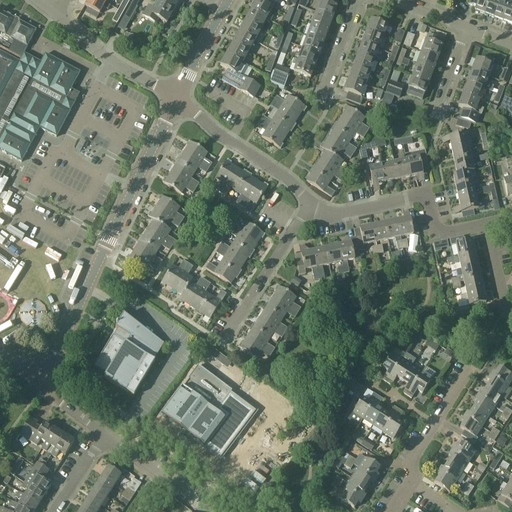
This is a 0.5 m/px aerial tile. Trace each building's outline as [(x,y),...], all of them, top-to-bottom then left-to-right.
[(96,19),(105,4),(97,0),(87,0),(84,6),(86,7),(84,12),(96,19)] [(139,3),(134,0),(117,30),(123,33),(137,9),(136,8),(139,3)] [(158,0),(157,3),(172,12),(178,0),(158,0)] [(266,20),(273,9),(257,0),(251,12),(266,20)] [(279,6),(276,4),(277,0),(257,0),(273,9),(276,10),(279,6)] [(304,9),(306,0),(299,0),(297,7),(304,9)] [(316,13),(332,20),(337,8),(334,7),(336,2),(332,0),(317,0),(317,1),(320,2),(316,13)] [(489,0),(468,0),(467,5),(476,8),(474,12),(484,16),(489,0)] [(493,19),(500,1),(496,0),(489,0),(484,16),(493,19)] [(503,22),(509,5),(500,1),(493,19),(503,22)] [(172,13),(172,12),(157,3),(153,10),(148,7),(142,16),(156,24),(158,20),(165,24),(169,18),(171,18),(173,15),(172,13)] [(511,26),(511,25),(511,5),(509,5),(503,22),(511,26)] [(287,17),(291,18),(294,10),(289,8),(286,16),(287,17)] [(0,33),(26,48),(36,31),(0,11),(0,33)] [(260,31),(266,20),(251,12),(244,23),(260,31)] [(328,32),(332,20),(316,13),(311,25),(328,32)] [(298,20),(297,20),(293,18),(290,26),(295,28),(298,20)] [(366,32),(383,38),(388,27),(371,20),(366,32)] [(254,42),(260,31),(244,23),(238,33),(254,42)] [(323,43),(328,32),(311,25),(307,37),(323,43)] [(393,42),(400,45),(405,32),(398,30),(393,42)] [(282,42),(285,33),(280,31),(277,40),(282,42)] [(379,50),(383,38),(366,32),(362,44),(379,50)] [(248,53),(254,42),(238,33),(232,44),(248,53)] [(284,42),(289,44),(292,36),(287,34),(284,42)] [(410,48),(414,36),(407,34),(403,46),(410,48)] [(421,53),(438,59),(442,47),(437,45),(439,39),(428,35),(421,53)] [(319,55),(323,43),(307,37),(302,49),(319,55)] [(286,52),(289,44),(284,42),(281,50),(286,52)] [(241,64),(248,53),(232,44),(226,55),(241,64)] [(374,62),(379,50),(362,44),(357,56),(374,62)] [(314,66),(319,55),(302,49),(298,61),(314,66)] [(19,62),(0,52),(0,150),(21,162),(39,129),(56,138),(59,132),(79,94),(71,90),(79,73),(45,54),(40,63),(23,54),(19,62)] [(433,71),(438,59),(421,53),(416,64),(433,71)] [(225,76),(222,82),(248,95),(254,99),(260,88),(242,78),(248,67),(241,64),(226,55),(219,67),(228,72),(226,77),(225,76)] [(370,74),(374,62),(357,56),(353,67),(370,74)] [(472,71),(488,78),(493,66),(476,59),(472,71)] [(309,79),(314,66),(298,61),(293,73),(309,79)] [(429,83),(433,71),(416,64),(412,76),(429,83)] [(286,80),(290,70),(276,65),(272,75),(286,80)] [(365,85),(370,74),(353,67),(348,79),(365,85)] [(506,84),(510,72),(503,69),(499,81),(506,84)] [(394,71),(391,79),(397,81),(400,74),(394,71)] [(486,84),(488,78),(472,71),(467,83),(484,89),(491,92),(493,87),(486,84)] [(424,94),(429,83),(412,76),(408,88),(406,94),(422,100),(424,94)] [(384,89),(387,80),(382,78),(379,87),(384,89)] [(361,97),(365,85),(348,79),(344,91),(348,93),(346,100),(360,105),(363,98),(361,97)] [(398,100),(404,86),(390,81),(385,95),(398,100)] [(479,101),(484,89),(467,83),(462,95),(479,101)] [(477,107),(479,101),(462,95),(458,107),(463,109),(458,120),(471,124),(476,125),(480,116),(481,116),(483,110),(477,107)] [(273,102),(297,118),(301,112),(303,113),(306,109),(287,97),(284,103),(276,98),(273,102)] [(511,112),(511,101),(503,98),(500,107),(511,112)] [(294,124),(297,118),(273,102),(270,107),(277,112),(274,117),(293,129),(295,125),(294,124)] [(340,118),(366,134),(369,129),(361,124),(365,119),(345,107),(343,111),(344,112),(340,118)] [(290,133),(293,129),(274,117),(270,123),(263,118),(260,122),(285,138),(289,132),(290,133)] [(363,139),(366,134),(340,118),(336,125),(335,123),(332,127),(351,139),(355,134),(363,139)] [(471,124),(458,120),(455,126),(468,131),(471,124)] [(281,145),(285,138),(260,122),(257,128),(264,133),(261,138),(280,150),(283,146),(281,145)] [(348,144),(351,139),(332,127),(330,131),(332,132),(328,138),(353,154),(356,149),(348,144)] [(450,150),(467,147),(464,134),(447,138),(450,150)] [(350,159),(353,154),(328,138),(324,145),(322,144),(319,147),(323,150),(339,159),(342,154),(350,159)] [(184,152),(209,168),(211,165),(203,160),(207,154),(188,142),(185,146),(187,147),(184,152)] [(366,151),(376,149),(375,143),(361,146),(358,152),(360,160),(368,158),(366,151)] [(453,163),(469,159),(467,147),(450,150),(453,163)] [(343,162),(339,159),(323,150),(321,154),(323,155),(319,161),(344,177),(347,173),(339,167),(343,162)] [(406,159),(405,160),(409,177),(416,175),(417,180),(422,179),(421,172),(429,170),(424,151),(405,155),(406,159)] [(205,174),(209,168),(184,152),(179,159),(177,158),(175,161),(194,174),(197,169),(205,174)] [(468,172),(469,173),(472,172),(469,159),(453,163),(455,174),(455,175),(468,172)] [(220,194),(236,169),(230,165),(231,163),(227,160),(215,179),(220,183),(215,191),(220,194)] [(396,179),(409,177),(405,160),(393,163),(396,179)] [(191,179),(194,174),(175,161),(172,166),(174,167),(170,173),(196,189),(199,185),(191,179)] [(341,182),(344,177),(319,161),(315,167),(313,166),(311,170),(330,182),(333,177),(341,182)] [(384,182),(396,179),(393,163),(380,165),(384,182)] [(377,184),(384,182),(380,165),(368,168),(373,193),(379,192),(377,184)] [(236,192),(248,173),(244,171),(242,173),(236,169),(220,194),(224,197),(229,189),(236,192)] [(326,188),(330,182),(311,170),(308,174),(310,175),(306,182),(331,198),(334,193),(326,188)] [(468,173),(469,173),(468,172),(455,175),(455,174),(452,175),(454,188),(471,184),(478,183),(477,178),(470,179),(468,173)] [(192,194),(196,189),(170,173),(166,179),(164,178),(161,182),(181,195),(184,189),(192,194)] [(240,206),(256,181),(251,178),(252,176),(248,173),(236,192),(240,195),(235,203),(240,206)] [(511,176),(502,179),(506,197),(511,195),(511,176)] [(256,181),(240,206),(245,210),(250,202),(255,205),(268,186),(263,183),(262,185),(256,181)] [(457,201),(474,197),(471,184),(454,188),(457,201)] [(156,207),(181,223),(184,219),(176,214),(180,208),(160,196),(158,200),(159,201),(156,207)] [(474,197),(457,201),(460,213),(484,208),(483,202),(475,204),(474,197)] [(178,229),(181,223),(156,207),(151,214),(150,213),(147,217),(151,219),(167,229),(170,224),(178,229)] [(396,220),(400,237),(412,234),(408,217),(396,220)] [(167,229),(151,219),(149,223),(151,225),(147,230),(172,246),(175,242),(167,237),(171,231),(167,229)] [(383,223),(387,240),(395,238),(395,242),(400,241),(400,237),(396,220),(383,223)] [(231,228),(257,244),(260,238),(262,239),(265,235),(246,223),(242,229),(234,223),(231,228)] [(375,243),(387,240),(383,223),(371,226),(375,243)] [(363,245),(375,243),(371,226),(359,228),(360,235),(354,236),(355,243),(356,244),(357,252),(364,250),(363,245)] [(252,250),(257,244),(231,228),(228,232),(236,238),(233,243),(252,255),(254,251),(252,250)] [(168,251),(172,246),(147,230),(143,236),(141,235),(139,239),(158,251),(161,246),(168,251)] [(458,257),(474,254),(471,241),(464,243),(463,237),(449,240),(450,246),(455,245),(458,257)] [(154,257),(158,251),(139,239),(136,244),(138,245),(134,250),(159,266),(161,262),(154,257)] [(249,259),(252,255),(233,243),(229,249),(221,244),(218,248),(243,264),(247,258),(249,259)] [(349,243),(337,245),(341,262),(341,266),(343,274),(349,272),(347,261),(353,259),(354,263),(360,262),(357,252),(356,244),(355,243),(350,244),(349,243)] [(328,265),(341,262),(337,245),(325,248),(326,254),(328,265)] [(239,270),(243,264),(218,248),(215,253),(223,258),(219,263),(239,276),(241,271),(239,270)] [(322,266),(328,265),(326,254),(325,248),(312,251),(316,268),(319,279),(324,278),(322,266)] [(155,271),(159,266),(134,250),(130,257),(128,256),(125,260),(144,272),(148,267),(155,271)] [(314,280),(319,279),(316,268),(312,251),(300,254),(303,266),(297,267),(299,276),(305,275),(304,270),(311,269),(314,280)] [(460,270),(477,266),(474,254),(458,257),(446,260),(448,265),(459,262),(460,270)] [(171,290),(187,264),(182,261),(178,269),(172,265),(160,285),(164,287),(165,286),(171,290)] [(236,280),(239,276),(219,263),(216,269),(208,264),(205,269),(230,285),(234,278),(236,280)] [(180,298),(190,283),(193,278),(187,275),(192,267),(187,264),(171,290),(177,294),(176,296),(180,298)] [(458,277),(459,283),(463,282),(480,278),(477,266),(460,270),(462,277),(458,277)] [(298,288),(302,282),(292,276),(288,282),(298,288)] [(189,308),(205,282),(199,278),(194,286),(190,283),(180,298),(177,302),(182,305),(182,303),(189,308)] [(466,294),(483,291),(480,278),(463,282),(466,294)] [(198,315),(210,296),(204,292),(209,285),(205,282),(189,308),(195,311),(194,313),(198,315)] [(272,297),(297,313),(300,309),(293,304),(296,299),(277,286),(274,291),(275,292),(272,297)] [(210,296),(198,315),(202,318),(203,316),(209,320),(225,294),(220,291),(215,299),(210,296)] [(483,291),(466,294),(469,307),(485,303),(483,291)] [(294,318),(297,313),(272,297),(268,304),(266,303),(264,307),(283,319),(287,313),(294,318)] [(280,324),(283,319),(264,307),(261,311),(263,312),(259,318),(284,334),(287,329),(280,324)] [(458,309),(446,312),(448,318),(459,316),(458,309)] [(164,344),(159,341),(124,316),(93,366),(106,374),(103,379),(133,397),(154,362),(153,361),(164,344)] [(281,338),(284,334),(259,318),(255,325),(253,324),(251,327),(270,339),(274,334),(281,338)] [(267,345),(270,339),(251,327),(248,331),(250,332),(247,337),(271,353),(274,349),(267,345)] [(413,328),(410,334),(416,338),(419,332),(413,328)] [(268,359),(271,353),(247,337),(242,345),(240,344),(238,348),(257,360),(261,355),(268,359)] [(199,338),(192,347),(197,350),(198,351),(204,342),(199,338)] [(386,384),(401,360),(391,354),(381,369),(387,372),(382,381),(386,384)] [(402,382),(411,367),(401,360),(386,384),(391,387),(396,378),(402,382)] [(411,367),(402,382),(407,385),(402,394),(406,397),(422,373),(411,367)] [(216,464),(222,456),(255,413),(228,392),(195,368),(185,382),(187,383),(180,392),(179,391),(159,416),(172,426),(174,424),(182,430),(178,435),(216,464)] [(489,376),(507,388),(511,380),(511,376),(498,368),(494,374),(492,372),(489,376)] [(432,380),(422,373),(406,397),(411,399),(416,391),(422,395),(432,380)] [(500,398),(507,388),(489,376),(486,381),(489,383),(485,388),(500,398)] [(494,408),(500,398),(485,388),(481,394),(479,392),(476,397),(494,408)] [(363,420),(378,397),(373,394),(367,402),(362,398),(352,414),(363,420)] [(373,427),(382,412),(377,408),(382,400),(378,397),(363,420),(373,427)] [(488,418),(494,408),(476,397),(473,401),(476,403),(472,409),(488,418)] [(383,433),(398,410),(393,407),(388,415),(382,412),(373,427),(383,433)] [(502,413),(509,418),(511,413),(511,412),(506,408),(502,413)] [(481,428),(488,418),(472,409),(469,414),(466,413),(463,417),(481,428)] [(398,410),(383,433),(393,440),(403,425),(397,421),(402,413),(398,410)] [(506,422),(509,418),(502,413),(500,417),(506,422)] [(481,428),(463,417),(460,422),(463,423),(459,429),(464,432),(461,436),(474,444),(477,439),(475,438),(481,428)] [(44,444),(54,429),(43,423),(39,429),(34,426),(36,423),(28,419),(18,435),(36,446),(39,441),(44,444)] [(54,450),(63,435),(54,429),(44,444),(41,449),(46,452),(49,447),(54,450)] [(489,434),(496,438),(499,434),(492,430),(489,434)] [(244,433),(224,464),(240,475),(260,444),(244,433)] [(356,442),(359,437),(353,434),(350,439),(353,440),(356,442)] [(494,442),(496,438),(489,434),(487,437),(494,442)] [(54,450),(50,455),(55,458),(59,453),(64,456),(73,442),(63,435),(54,450)] [(506,448),(510,442),(505,439),(503,442),(501,445),(506,448)] [(364,440),(361,445),(366,449),(369,443),(364,440)] [(450,452),(468,463),(475,453),(459,443),(455,449),(453,447),(450,452)] [(358,459),(363,451),(354,445),(349,454),(358,459)] [(374,455),(385,459),(387,454),(376,449),(374,455)] [(462,473),(468,463),(450,452),(447,456),(450,457),(446,464),(462,473)] [(492,464),(496,467),(502,456),(498,454),(492,464)] [(347,462),(353,466),(356,461),(350,457),(347,462)] [(358,469),(376,480),(379,475),(376,474),(380,468),(364,459),(358,469)] [(350,470),(353,466),(347,462),(344,466),(350,470)] [(37,464),(36,463),(33,469),(45,476),(48,471),(43,467),(37,464)] [(455,484),(462,473),(446,464),(443,469),(440,468),(437,472),(455,484)] [(20,479),(25,471),(17,465),(11,473),(20,479)] [(476,469),(483,473),(486,469),(479,465),(476,469)] [(101,476),(114,485),(120,476),(107,467),(101,476)] [(42,481),(45,476),(33,469),(26,478),(32,482),(29,487),(43,496),(50,486),(42,481)] [(373,485),(376,480),(358,469),(351,479),(367,489),(370,483),(373,485)] [(481,477),(483,473),(476,469),(474,473),(481,477)] [(449,494),(455,484),(437,472),(434,477),(437,478),(433,484),(449,494)] [(108,495),(114,485),(101,476),(95,486),(108,495)] [(263,497),(266,493),(276,480),(272,477),(259,493),(263,497)] [(334,482),(340,486),(343,481),(337,477),(334,482)] [(8,487),(12,480),(8,478),(4,484),(8,487)] [(126,489),(134,494),(140,484),(133,479),(126,489)] [(363,494),(367,489),(351,479),(345,489),(363,500),(366,496),(363,494)] [(337,490),(340,486),(334,482),(331,486),(337,490)] [(29,487),(24,483),(20,488),(26,492),(23,496),(37,506),(43,496),(29,487)] [(464,489),(470,493),(473,489),(466,485),(464,489)] [(511,490),(506,487),(502,485),(500,489),(504,491),(497,502),(510,510),(511,505),(511,490)] [(100,507),(108,495),(95,486),(87,498),(100,507)] [(132,498),(134,494),(126,489),(124,493),(132,498)] [(360,505),(363,500),(345,489),(339,499),(354,509),(358,503),(360,505)] [(468,497),(470,493),(464,489),(461,493),(468,497)] [(23,496),(17,493),(14,497),(20,501),(17,506),(26,511),(33,511),(37,506),(23,496)] [(129,502),(132,498),(124,493),(121,497),(129,502)] [(84,511),(97,511),(100,507),(87,498),(80,509),(84,511)] [(11,502),(5,511),(26,511),(17,506),(11,502)]
